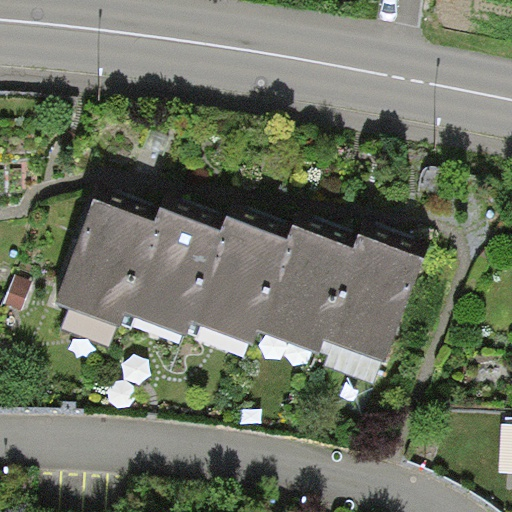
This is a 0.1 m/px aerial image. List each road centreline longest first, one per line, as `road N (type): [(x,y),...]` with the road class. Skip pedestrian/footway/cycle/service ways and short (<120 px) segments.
road 1 (residential): [(0,435),(319,465),(415,511)]
road 2 (primary): [(0,20),(88,26),(396,78)]
